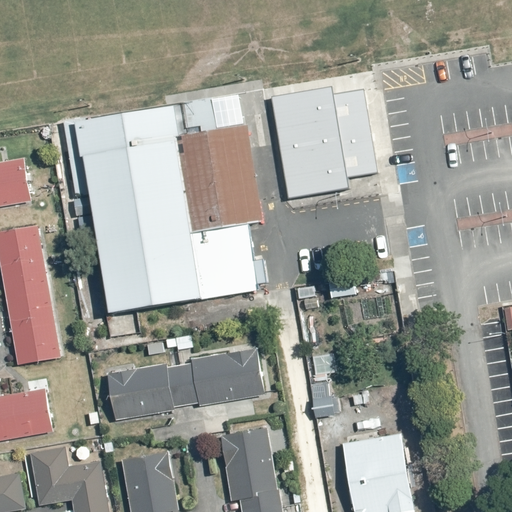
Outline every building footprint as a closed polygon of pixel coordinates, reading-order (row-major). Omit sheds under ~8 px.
[(380,170),(367,84),(336,89),(335,83),(273,93),(290,195),(351,185),(350,175),(380,170)] [(65,119),(97,303),(189,288),(157,103),(65,119)] [(228,123),(162,135),(179,229),(245,218),(228,123)] [(0,163),(0,207),(33,202),(26,159),(0,163)] [(0,251),(19,366),(62,357),(39,227),(0,234),(0,251)] [(511,304),(503,306),(507,332),(511,331),(511,304)] [(336,350),(312,355),(317,377),(341,372),(336,350)] [(109,376),(117,421),(266,397),(258,351),(109,376)] [(46,389),(0,397),(0,442),(54,433),(46,389)] [(334,395),(310,399),(314,420),(337,416),(334,395)] [(239,502),(240,511),(284,511),(270,430),(224,437),(233,503),(239,502)] [(344,445),(355,511),(413,511),(400,436),(344,445)] [(67,449),(32,454),(41,508),(73,502),(74,511),(110,511),(101,463),(70,469),(67,449)] [(169,453),(123,461),(132,511),(178,511),(180,511),(169,453)] [(0,511),(17,511),(28,510),(21,475),(0,478),(0,511)]
